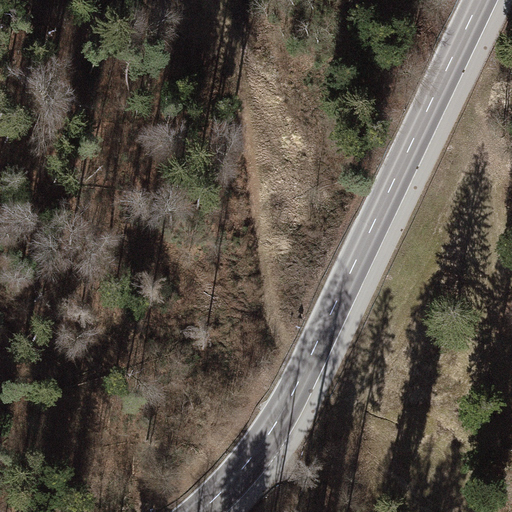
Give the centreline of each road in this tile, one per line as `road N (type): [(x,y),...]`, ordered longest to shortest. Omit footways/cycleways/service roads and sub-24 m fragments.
road 1 (secondary): [(200,511),(262,446),(293,398),(482,0)]
road 2 (track): [(300,383),(282,357),(267,300),(225,22),(214,0)]
